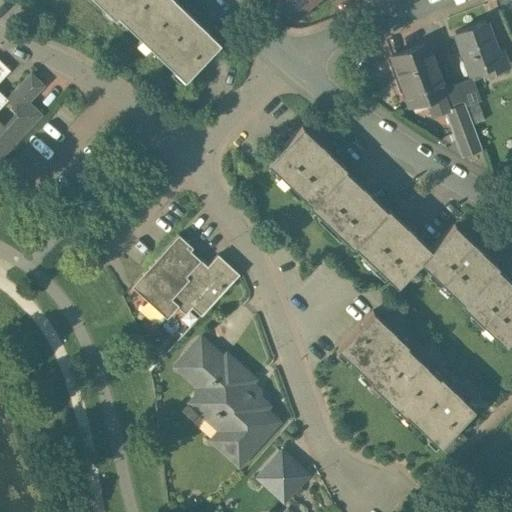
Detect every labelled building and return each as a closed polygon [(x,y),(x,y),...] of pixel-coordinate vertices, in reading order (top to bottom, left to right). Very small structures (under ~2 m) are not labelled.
[(97,0),(105,7),(113,16),(116,13),(117,13),(169,64),(182,77),(218,41),(174,0),(97,0)] [(269,0),(275,6),(280,6),(282,5),(291,16),(310,0),(269,0)] [(484,20),(453,31),(471,78),(506,65),(499,48),(495,50),(484,20)] [(426,42),(391,56),(409,106),(426,100),(432,115),(443,111),(449,109),(449,108),(442,88),(443,88),(426,42)] [(0,61),(0,79),(9,70),(0,61)] [(6,98),(0,104),(0,158),(42,114),(29,101),(44,85),(31,72),(6,98)] [(471,78),(456,82),(464,102),(465,105),(480,100),(471,78)] [(456,82),(443,88),(442,88),(449,108),(464,102),(456,82)] [(464,102),(449,108),(449,109),(443,111),(460,157),(481,149),(465,105),(464,102)] [(497,265),(454,224),(430,248),(387,207),(386,209),(344,168),(345,167),(301,125),(267,161),(299,192),(310,201),(309,202),(340,235),(352,246),(353,244),(396,285),(417,263),(417,264),(420,261),(462,301),(460,302),(504,344),(511,335),(511,282),(496,267),(497,265)] [(191,247),(177,234),(130,285),(165,317),(176,305),(185,313),(190,307),(200,315),(237,273),(217,255),(206,266),(188,250),(191,247)] [(438,376),(405,345),(406,344),(372,311),(337,347),(371,379),(370,381),(404,414),(406,412),(439,444),(474,408),(439,375),(438,376)] [(222,361),(200,341),(178,365),(204,389),(193,401),(207,413),(215,413),(227,424),(214,439),(237,460),(273,421),(260,409),(263,405),(243,386),(249,379),(226,358),(222,361)] [(441,448),(450,456),(467,438),(458,430),(441,448)] [(305,474),(280,452),(258,476),(282,499),(305,474)]
